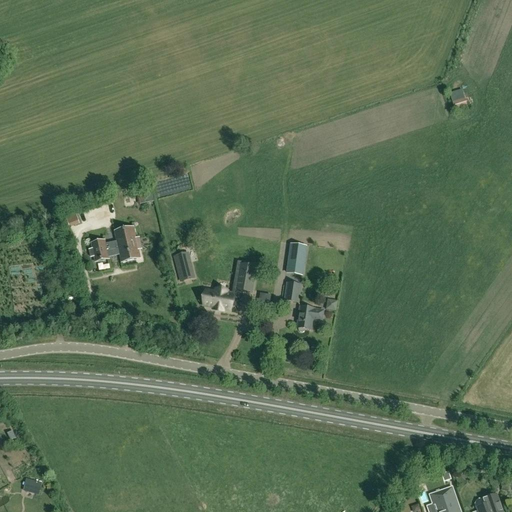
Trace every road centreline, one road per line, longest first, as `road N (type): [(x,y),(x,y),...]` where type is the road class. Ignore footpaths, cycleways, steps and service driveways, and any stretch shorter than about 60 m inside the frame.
road 1 (unclassified): [(511,427),(116,353),(53,349),(0,357)]
road 2 (primary): [(511,450),(130,384),(0,378)]
